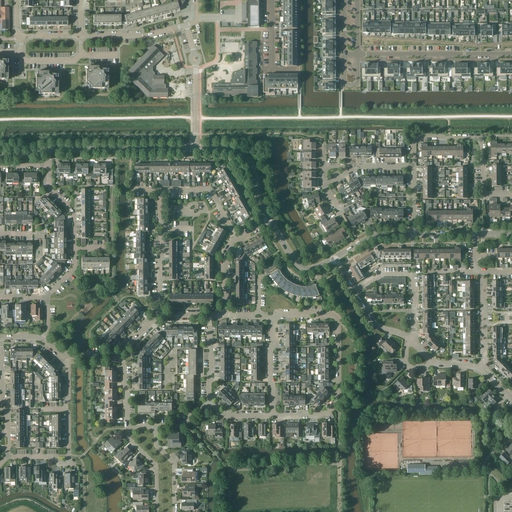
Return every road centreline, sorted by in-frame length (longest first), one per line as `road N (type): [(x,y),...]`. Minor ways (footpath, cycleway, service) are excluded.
road 1 (residential): [(274,415),(323,414),(334,406),(337,321),(329,313),(270,314)]
road 2 (residential): [(511,193),(483,193),(481,137),(412,137),(413,166)]
road 3 (residential): [(8,458),(68,463),(67,357)]
road 4 (residential): [(511,53),(358,53)]
road 5 (tertiary): [(49,150),(195,149)]
road 6 (residential): [(160,314),(166,228),(157,189)]
road 7 (residential): [(8,458),(2,338)]
